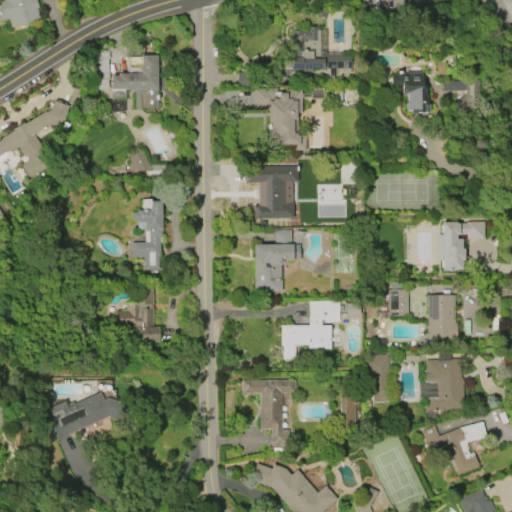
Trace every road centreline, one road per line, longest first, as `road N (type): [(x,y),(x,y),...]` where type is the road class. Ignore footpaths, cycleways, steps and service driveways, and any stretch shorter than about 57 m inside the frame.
road 1 (residential): [(204,0),(205,410),(209,471),(224,511)]
road 2 (residential): [(171,0),(85,33),(0,85)]
